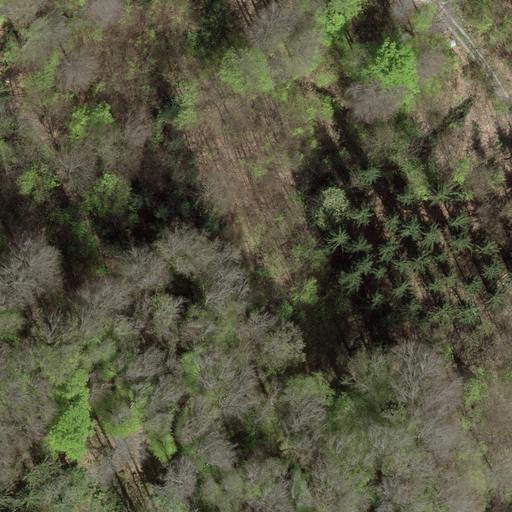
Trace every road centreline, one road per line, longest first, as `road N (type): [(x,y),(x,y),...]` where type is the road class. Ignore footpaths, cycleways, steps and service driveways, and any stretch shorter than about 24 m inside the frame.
road 1 (track): [(0,89),(197,409),(245,511)]
road 2 (track): [(444,0),(511,112)]
